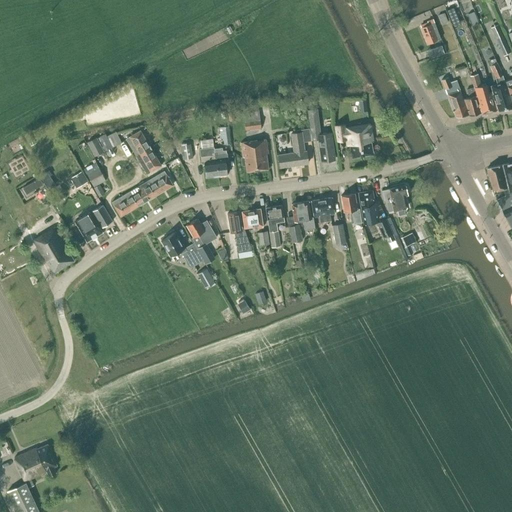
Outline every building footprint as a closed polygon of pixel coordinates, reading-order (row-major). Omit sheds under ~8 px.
[(447,10),(451,20),(458,17),(454,7),(447,10)] [(474,11),(468,14),(470,20),(476,18),(474,11)] [(437,16),(441,24),(447,21),(444,12),(438,15),(437,16)] [(423,24),(421,25),(428,43),(440,38),(434,22),(424,26),(423,24)] [(503,36),(496,39),(500,47),(507,43),(503,36)] [(442,45),(436,47),(439,55),(445,53),(442,45)] [(503,75),(497,62),(494,58),(488,61),(490,66),(489,66),(495,78),(503,75)] [(474,87),(481,85),(478,73),(470,75),(474,87)] [(498,111),(511,107),(511,103),(507,85),(505,81),(504,81),(503,75),(495,78),(497,84),(491,86),(498,111)] [(455,117),(468,114),(463,99),(460,91),(456,80),(450,82),(448,77),(441,79),(445,89),(455,117)] [(477,95),(476,95),(476,96),(477,96),(481,113),(496,110),(491,92),(490,92),(487,83),(481,85),(474,87),(477,95)] [(476,96),(476,95),(477,95),(474,87),(467,89),(469,97),(463,98),(469,115),(481,112),(476,96)] [(242,108),(243,117),(245,129),(261,127),(260,119),(258,106),(242,108)] [(317,108),(307,110),(309,124),(311,140),(319,139),(318,134),(321,134),(319,123),(317,108)] [(334,125),(337,141),(345,140),(346,146),(350,145),(352,156),(372,153),(370,142),(373,141),(370,123),(346,127),(345,123),(334,125)] [(230,143),(229,130),(228,126),(219,127),(220,138),(223,138),(224,143),(230,143)] [(309,128),(296,130),(297,132),(291,133),(294,152),(278,154),(280,167),(289,165),(308,163),(306,150),(304,151),(303,141),(311,140),(309,128)] [(137,156),(150,147),(140,130),(130,136),(130,135),(126,138),(136,156),(137,156)] [(106,133),(105,134),(112,147),(118,144),(122,142),(116,131),(113,133),(107,136),(106,133)] [(334,159),(331,132),(321,134),(318,134),(319,139),(321,161),(334,159)] [(105,151),(105,150),(112,147),(105,134),(98,138),(105,151)] [(87,142),(94,156),(104,152),(97,137),(87,142)] [(268,153),(266,139),(241,142),(243,156),(241,157),(242,164),(246,164),(247,171),(268,168),(266,154),(268,153)] [(165,149),(170,146),(167,140),(161,143),(164,149),(165,149)] [(191,143),(181,145),(181,146),(182,154),(183,159),(193,157),(191,143)] [(147,173),(161,165),(150,147),(137,156),(147,173)] [(217,175),(214,148),(214,147),(200,148),(201,156),(202,163),(204,162),(206,176),(217,175)] [(227,159),(226,150),(223,150),(222,147),(214,148),(217,175),(227,174),(225,160),(227,159)] [(488,167),(495,191),(495,190),(496,190),(504,188),(505,193),(506,195),(497,199),(498,200),(503,210),(505,209),(508,215),(506,216),(511,226),(511,190),(511,191),(504,164),(488,167)] [(93,186),(106,180),(99,166),(86,173),(93,186)] [(41,172),(49,185),(56,180),(48,167),(41,172)] [(74,184),(85,178),(81,171),(70,178),(74,184)] [(162,190),(163,190),(172,184),(164,171),(154,176),(147,181),(146,181),(155,195),(162,190)] [(39,177),(23,187),(26,194),(43,184),(39,177)] [(146,181),(129,191),(138,205),(155,195),(146,181)] [(397,210),(398,214),(398,216),(406,215),(405,212),(405,208),(407,206),(405,195),(408,194),(406,184),(384,189),(382,190),(384,199),(386,199),(389,210),(393,209),(393,211),(397,210)] [(99,196),(104,193),(99,185),(94,188),(99,196)] [(361,208),(362,214),(363,215),(362,215),(364,223),(365,223),(365,225),(374,224),(374,222),(379,219),(376,205),(374,205),(372,190),(359,192),(361,208)] [(138,205),(129,191),(112,201),(114,206),(115,206),(120,215),(138,205)] [(344,211),(351,210),(354,224),(361,223),(360,216),(359,208),(357,209),(354,193),(341,195),(344,211)] [(330,214),(334,213),(331,197),(311,200),(314,217),(319,216),(320,222),(331,220),(330,214)] [(294,221),(303,220),(304,229),(305,229),(305,232),(315,230),(314,228),(315,228),(313,216),(311,217),(309,201),(291,203),(294,221)] [(102,227),(112,221),(102,204),(92,211),(102,227)] [(269,231),(277,230),(276,222),(284,221),(282,205),(266,207),(268,223),(269,231)] [(242,211),(245,227),(253,226),(254,228),(263,227),(260,208),(242,211)] [(244,227),(242,227),(239,211),(227,213),(230,232),(234,232),(238,252),(252,250),(244,227)] [(75,221),(76,222),(77,224),(87,241),(102,231),(94,218),(90,212),(88,213),(75,221)] [(217,237),(208,222),(207,219),(200,223),(197,218),(186,225),(193,237),(192,237),(198,248),(217,237)] [(393,234),(386,218),(376,223),(383,238),(386,237),(393,234)] [(336,244),(346,242),(342,223),(332,225),(336,244)] [(289,226),(292,242),(302,240),(299,224),(289,226)] [(69,249),(65,243),(55,227),(33,239),(53,273),(74,260),(68,250),(69,249)] [(280,246),(278,230),(269,232),(271,247),(275,246),(275,248),(278,247),(277,246),(280,246)] [(258,232),(260,245),(269,243),(267,231),(258,232)] [(203,260),(193,243),(185,248),(182,243),(178,236),(177,237),(174,232),(162,239),(171,255),(177,252),(179,255),(182,253),(190,267),(203,260)] [(412,233),(401,238),(405,247),(416,242),(412,233)] [(225,248),(217,252),(220,257),(226,253),(226,251),(225,248)] [(197,273),(205,287),(215,282),(213,279),(214,279),(207,267),(205,269),(204,267),(200,270),(201,271),(197,273)] [(250,309),(244,300),(237,304),(243,313),(250,309)] [(24,480),(25,480),(30,478),(46,470),(49,476),(56,473),(53,466),(56,465),(47,444),(37,448),(37,447),(14,457),(24,480)] [(39,511),(28,487),(33,485),(30,478),(25,480),(25,482),(7,490),(17,511),(39,511)]
